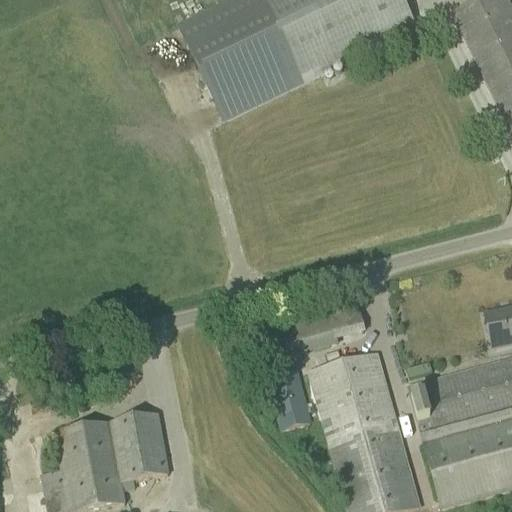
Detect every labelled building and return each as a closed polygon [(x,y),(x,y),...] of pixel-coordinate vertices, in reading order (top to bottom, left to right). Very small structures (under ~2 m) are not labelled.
[(232,0),(174,27),(222,128),(418,34),(401,0),(232,0)] [(511,13),(505,0),(484,0),(450,16),(511,143),(511,13)] [(511,311),(484,317),(492,354),(511,349),(511,311)] [(259,369),(335,349),(326,315),(250,335),(259,369)] [(344,511),(420,511),(378,358),(307,377),(344,511)] [(511,360),(407,390),(430,477),(439,511),(451,511),(511,495),(511,360)] [(279,436),(311,427),(297,376),(265,385),(279,436)] [(32,418),(50,416),(48,401),(31,403),(32,418)] [(106,511),(125,508),(123,497),(134,494),(133,486),(169,479),(158,419),(53,438),(60,476),(40,480),(45,511),(106,511)]
